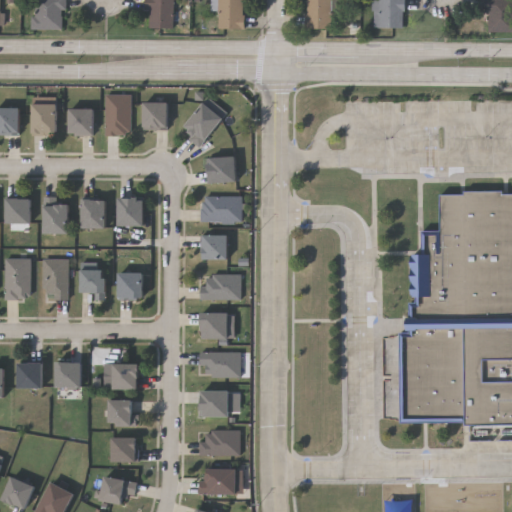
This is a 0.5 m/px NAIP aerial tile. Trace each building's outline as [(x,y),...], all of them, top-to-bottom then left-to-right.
[(67,0),(67,28),(35,28),(35,0),(67,0)] [(150,27),(150,10),(146,10),(146,0),(174,0),(174,27),(150,27)] [(245,0),(245,27),(219,27),(219,0),(245,0)] [(333,0),(333,28),(308,28),(308,0),(333,0)] [(405,0),(405,27),(374,27),(374,0),(405,0)] [(511,31),(490,31),(490,0),(511,0),(511,31)] [(105,95),(130,95),(130,135),(105,135),(105,95)] [(168,130),(144,130),(144,103),(168,103),(168,130)] [(188,138),(192,134),(184,127),(204,103),(223,119),(199,147),(188,138)] [(56,105),(56,135),(32,135),(32,105),(56,105)] [(0,108),(20,108),(20,135),(0,135),(0,108)] [(93,110),(93,135),(70,135),(70,109),(93,110)] [(236,182),(209,182),(208,158),(235,157),(236,182)] [(511,193),(511,425),(402,426),(401,334),(414,333),(413,254),(424,254),(424,232),(441,232),(441,194),(511,193)] [(68,202),(68,233),(43,233),(43,196),(60,196),(60,202),(68,202)] [(242,196),(242,221),(201,221),(201,196),(242,196)] [(119,225),(119,197),(144,197),(144,225),(119,225)] [(7,222),(7,198),(31,198),(31,222),(7,222)] [(105,199),(105,227),(82,227),(82,199),(105,199)] [(228,259),(203,259),(203,235),(228,235),(228,259)] [(6,297),(6,258),(30,258),(30,297),(6,297)] [(43,258),(68,258),(68,299),(43,299),(43,258)] [(81,291),(81,268),(106,268),(106,299),(94,299),(94,291),(81,291)] [(119,298),(119,273),(142,273),(142,298),(119,298)] [(240,275),(240,299),(201,299),(201,275),(240,275)] [(201,339),(201,312),(227,312),(227,339),(201,339)] [(240,377),(201,377),(201,352),(240,352),(240,377)] [(43,388),(18,388),(18,361),(43,361),(43,388)] [(82,388),(56,388),(56,361),(82,361),(82,388)] [(114,388),(114,363),(139,363),(139,389),(114,388)] [(0,398),(8,399),(8,365),(0,364),(0,398)] [(230,416),(201,416),(201,390),(230,390),(230,416)] [(133,425),(109,425),(109,399),(133,399),(133,425)] [(199,456),(199,441),(206,441),(206,430),(240,430),(240,456),(199,456)] [(112,462),(112,437),(138,437),(138,462),(112,462)] [(236,494),(199,494),(199,479),(207,479),(207,469),(237,469),(236,494)] [(35,487),(24,510),(2,499),(13,476),(35,487)] [(101,501),(105,476),(137,482),(135,496),(125,495),(124,505),(101,501)] [(65,511),(37,511),(51,483),(74,493),(65,511)]
